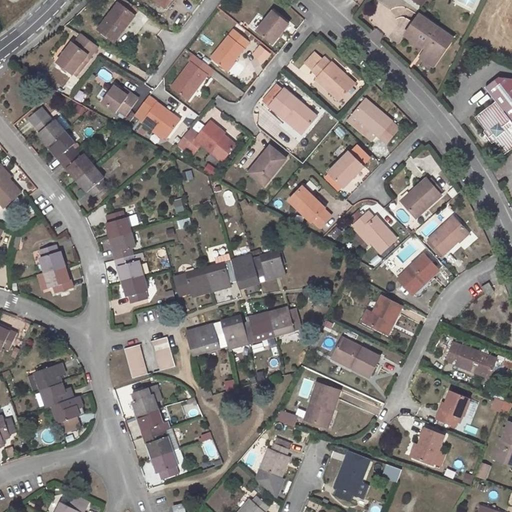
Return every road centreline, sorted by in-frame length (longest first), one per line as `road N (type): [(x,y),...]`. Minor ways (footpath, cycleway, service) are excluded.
road 1 (residential): [(89,338),(99,298),(88,244),(0,128)]
road 2 (residential): [(511,255),(455,285),(385,418)]
road 3 (residential): [(323,10),(433,117)]
road 4 (residential): [(433,117),(511,247)]
road 5 (residential): [(323,10),(238,115)]
road 6 (residential): [(118,442),(0,474)]
